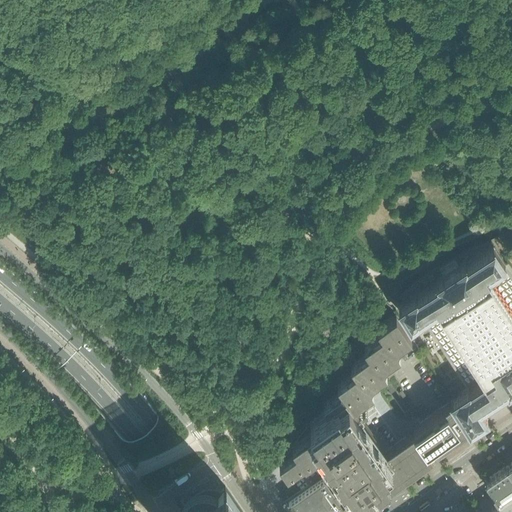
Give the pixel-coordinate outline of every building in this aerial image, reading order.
[(511,386),(511,271),(509,266),(508,267),(505,262),(493,244),(487,248),(467,261),(465,260),(437,279),(437,280),(417,293),(416,293),(398,304),(398,305),(411,324),(417,320),(420,325),(416,327),(416,328),(414,329),(454,390),(457,394),(451,398),(452,400),(419,423),(421,425),(417,428),(415,430),(421,439),(424,444),(432,454),(433,454),(431,451),(432,451),(468,425),(469,427),(487,415),(480,405),(507,387),(508,389),(511,386)] [(361,414),(364,412),(361,408),(359,409),(358,408),(358,405),(358,403),(360,401),(374,391),(372,389),(371,386),(372,384),(373,382),(387,372),(386,370),(385,368),(385,365),(387,363),(400,354),(399,352),(398,349),(398,347),(400,345),(402,343),(404,346),(405,346),(403,343),(408,339),(409,341),(412,338),(411,337),(412,337),(396,315),(395,315),(393,317),(390,316),(381,323),(381,325),(378,327),(378,328),(381,332),(368,341),(367,344),(365,346),(364,346),(367,351),(354,360),(354,362),(351,364),(351,365),(354,369),(341,378),(341,381),(338,383),(341,388),(327,398),(327,400),(324,402),(324,403),(327,407),(314,416),(313,419),(311,421),(310,421),(315,428),(296,441),(296,444),(293,446),(296,451),(283,460),(283,463),(280,465),(288,477),(288,476),(296,470),(296,469),(313,457),(326,474),(324,476),(331,486),(333,484),(334,486),(345,502),(346,501),(348,502),(352,509),(352,510),(353,510),(375,494),(375,493),(374,494),(374,492),(387,483),(388,484),(387,485),(388,485),(432,454),(424,444),(421,439),(415,430),(385,451),(366,424),(364,420),(361,414)] [(345,502),(334,486),(333,484),(331,486),(324,476),(326,474),(313,457),(296,469),(296,470),(288,476),(289,476),(287,481),(288,481),(290,481),(292,481),(293,480),(301,471),(312,483),(309,486),(320,502),(316,504),(321,511),(331,511),(340,506),(340,507),(343,504),(344,504),(344,503),(345,502)] [(511,470),(508,465),(507,465),(486,479),(486,480),(489,484),(501,502),(500,503),(500,504),(501,503),(504,508),(511,501),(511,470)] [(243,511),(225,486),(224,487),(223,488),(189,511),(187,511),(243,511)] [(321,511),(316,504),(320,502),(309,486),(289,500),(297,511),(321,511)] [(507,511),(504,507),(501,503),(500,504),(500,503),(485,511),(482,511),(481,511),(507,511)]
